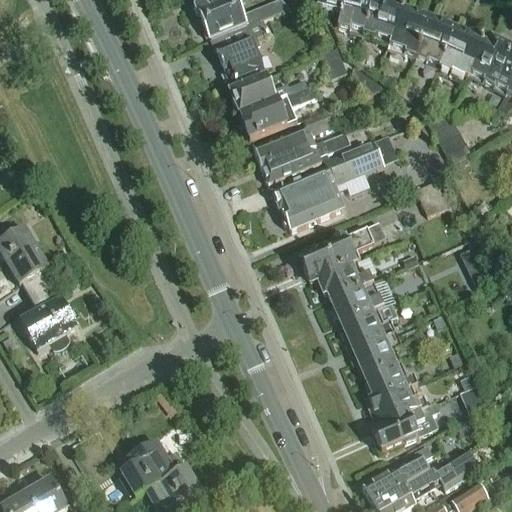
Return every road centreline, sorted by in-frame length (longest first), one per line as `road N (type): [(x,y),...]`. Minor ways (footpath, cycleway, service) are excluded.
road 1 (secondary): [(234,320),(81,0)]
road 2 (residential): [(40,438),(234,320)]
road 3 (secondary): [(318,511),(234,320)]
